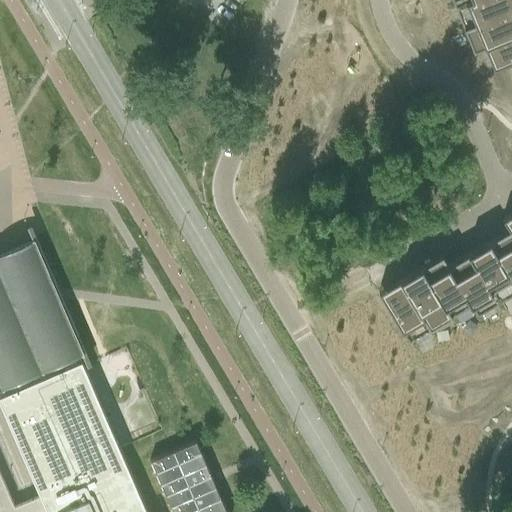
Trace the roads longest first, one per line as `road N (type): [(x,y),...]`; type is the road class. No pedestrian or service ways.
road 1 (unclassified): [(406,511),(231,213),(233,155),(286,0)]
road 2 (residential): [(502,199),(455,92),(390,42),(374,0)]
road 3 (residential): [(369,278),(502,199)]
